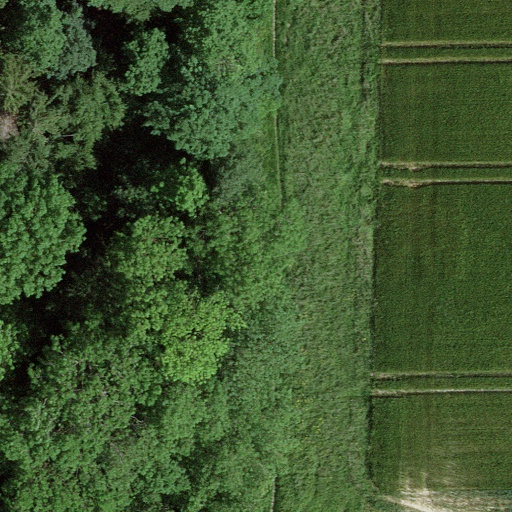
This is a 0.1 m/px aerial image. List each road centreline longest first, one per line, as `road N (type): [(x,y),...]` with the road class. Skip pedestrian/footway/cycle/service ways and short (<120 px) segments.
road 1 (track): [(273,0),(277,138),(266,478),(253,511)]
road 2 (track): [(118,0),(277,138)]
